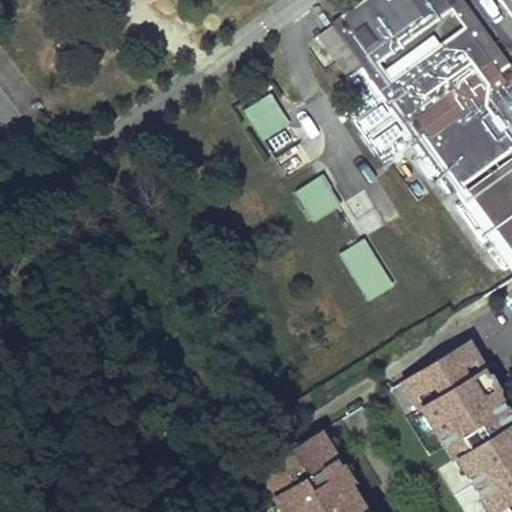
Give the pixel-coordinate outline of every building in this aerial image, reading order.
[(460,180),(511,141),(511,88),(447,0),(355,0),(338,13),(460,180)] [(511,68),(462,0),(447,0),(511,88),(511,68)] [(511,0),(499,0),(508,12),(511,9),(511,0)] [(449,188),(460,180),(338,13),(312,31),(341,71),(356,60),(449,188)] [(266,88),(239,105),(258,136),(286,119),(266,88)] [(449,188),(507,266),(511,262),(511,141),(460,180),(449,188)] [(316,170),(290,187),(309,218),(336,201),(316,170)] [(361,191),(342,205),(364,234),(383,220),(361,191)] [(365,298),(391,283),(361,233),(335,249),(365,298)] [(464,345),(395,385),(398,393),(413,398),(440,443),(461,472),(485,511),(511,511),(511,427),(494,397),(499,391),(481,351),(465,350),(464,345)] [(319,431),(258,470),(266,480),(265,489),(279,511),(358,511),(327,463),(327,444),(318,439),(319,431)]
